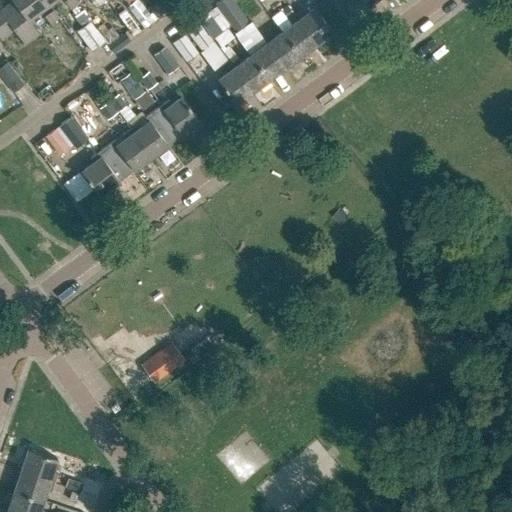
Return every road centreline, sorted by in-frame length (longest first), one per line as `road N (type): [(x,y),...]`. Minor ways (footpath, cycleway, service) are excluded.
road 1 (residential): [(23,319),(42,292),(438,0)]
road 2 (unclassified): [(165,511),(23,319)]
